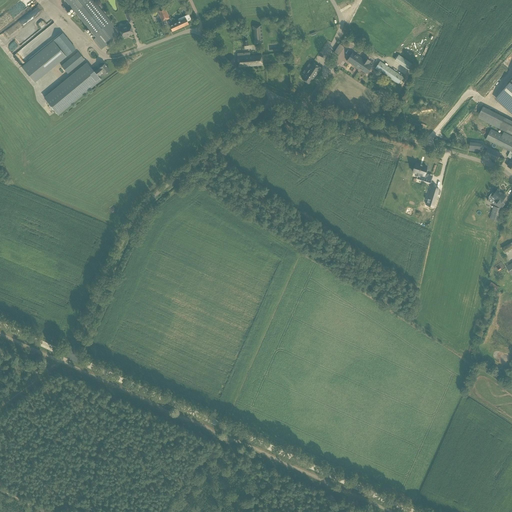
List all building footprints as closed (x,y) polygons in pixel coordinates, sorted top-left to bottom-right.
[(64,0),(74,11),(75,10),(87,0),(64,0)] [(91,0),(87,0),(75,10),(97,37),(93,40),(101,50),(113,40),(111,38),(118,32),(115,28),(91,0)] [(164,14),(167,13),(164,7),(157,10),(162,21),(166,20),(164,14)] [(191,20),(189,14),(178,19),(179,22),(170,26),(173,31),(188,24),(187,21),(191,20)] [(119,29),(122,38),(129,35),(129,36),(133,35),(130,25),(119,29)] [(252,26),(253,29),(254,35),(254,39),(258,38),(259,44),(263,43),(261,25),(252,26)] [(62,33),(53,41),(66,57),(75,49),(62,33)] [(22,66),(35,82),(66,57),(53,41),(22,66)] [(78,52),(74,55),(80,63),(84,60),(78,52)] [(362,60),(361,59),(361,58),(352,52),(346,61),(359,70),(359,69),(367,74),(372,66),(369,64),(370,61),(364,57),(362,60)] [(244,67),(262,65),(261,55),(244,57),(244,53),(237,54),(238,67),(244,67)] [(394,61),(408,70),(412,64),(398,55),(394,61)] [(375,68),(398,84),(403,77),(380,61),(375,68)] [(58,114),(100,79),(98,76),(102,72),(105,75),(106,74),(110,71),(105,64),(99,68),(99,69),(95,72),(87,63),(45,98),(58,114)] [(314,78),(321,68),(313,63),(311,66),(309,64),(306,68),(309,69),(302,79),(309,84),(313,78),(314,78)] [(511,79),(495,99),(511,113),(511,79)] [(377,93),(384,98),(387,92),(380,88),(377,93)] [(511,121),(483,107),(478,118),(511,135),(511,121)] [(502,135),(491,129),(486,139),(511,152),(511,157),(507,166),(511,168),(511,136),(504,132),(502,135)] [(470,143),(469,150),(482,152),(482,150),(485,151),(486,151),(485,155),(497,161),(500,154),(483,146),(483,145),(470,143)] [(413,173),(423,176),(422,177),(425,178),(427,170),(425,170),(426,167),(416,164),(413,173)] [(432,187),(426,205),(433,207),(439,189),(432,187)] [(502,195),(503,194),(497,190),(494,193),(492,192),(489,197),(496,203),(499,206),(506,197),(502,195)] [(490,220),(498,222),(502,209),(493,206),(490,220)] [(502,248),(505,253),(511,248),(511,246),(510,243),(502,248)] [(489,286),(495,290),(498,287),(491,282),(489,286)]
